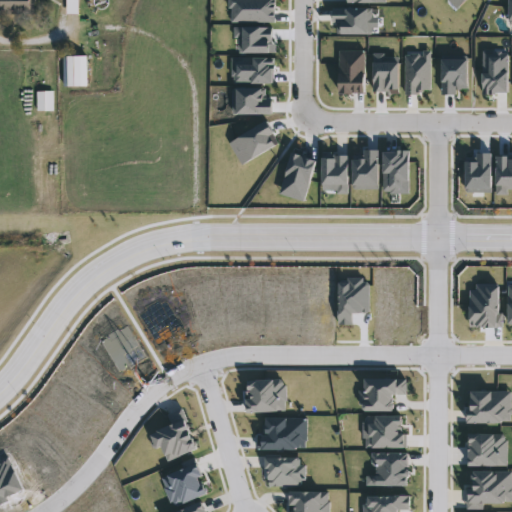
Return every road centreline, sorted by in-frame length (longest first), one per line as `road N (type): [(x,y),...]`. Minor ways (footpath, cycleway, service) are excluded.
road 1 (tertiary): [(511,237),(155,247),(79,294),(0,399)]
road 2 (residential): [(511,358),(264,362),(203,371),(168,388),(52,511)]
road 3 (residential): [(436,123),(443,360)]
road 4 (residential): [(511,123),(328,122),(308,115)]
road 5 (residential): [(443,360),(437,511)]
road 6 (residential): [(203,371),(245,511)]
